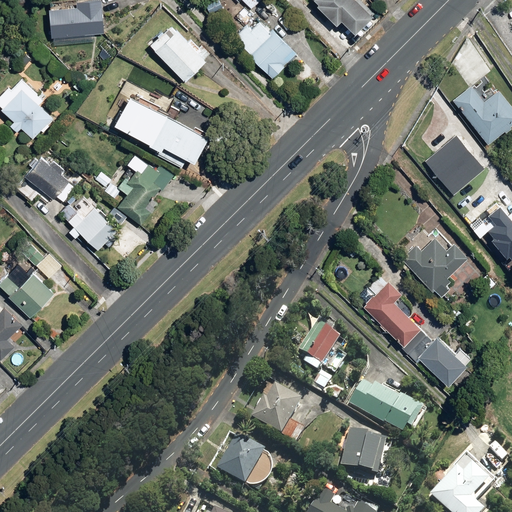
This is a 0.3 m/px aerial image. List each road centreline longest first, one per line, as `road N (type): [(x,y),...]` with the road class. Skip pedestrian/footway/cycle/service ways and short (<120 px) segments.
road 1 (residential): [(103,511),(221,397),(352,188),(366,145),(358,91)]
road 2 (secondary): [(0,442),(358,91)]
road 3 (secondary): [(358,91),(449,0)]
